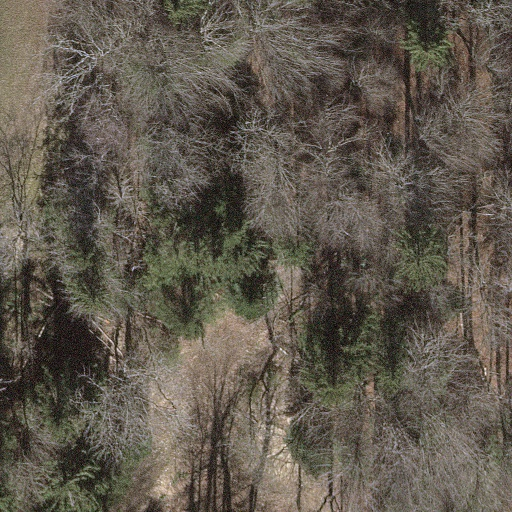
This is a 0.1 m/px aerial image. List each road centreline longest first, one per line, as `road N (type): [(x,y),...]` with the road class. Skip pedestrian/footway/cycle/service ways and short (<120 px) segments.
road 1 (track): [(119,511),(235,326),(299,267),(320,221),(319,170),(223,0)]
road 2 (track): [(52,0),(50,67),(0,183)]
